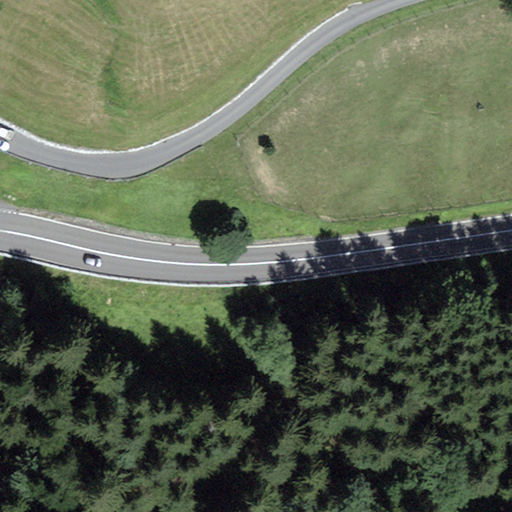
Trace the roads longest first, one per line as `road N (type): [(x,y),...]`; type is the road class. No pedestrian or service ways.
road 1 (primary): [(0,231),(195,265),(511,230)]
road 2 (residential): [(0,138),(67,164),(140,164),(211,132),(330,33),(410,0)]
